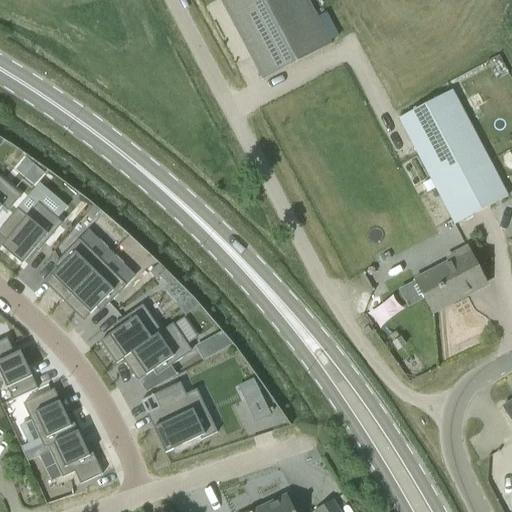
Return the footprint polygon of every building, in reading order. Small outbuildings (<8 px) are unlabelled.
[(307,0),(220,0),(262,80),(330,44),(307,0)] [(398,119),(454,225),(507,197),(451,91),(398,119)] [(0,209),(2,207),(7,212),(19,199),(0,182),(0,209)] [(17,209),(0,229),(0,231),(10,220),(18,227),(1,248),(18,262),(22,265),(27,259),(35,250),(38,253),(62,224),(38,203),(26,217),(17,209)] [(99,211),(92,206),(85,216),(91,221),(99,211)] [(64,264),(44,284),(63,303),(102,263),(101,262),(100,264),(77,242),(59,260),(64,264)] [(416,281),(432,313),(486,285),(466,248),(447,259),(449,263),(416,281)] [(102,263),(63,303),(83,322),(102,302),(107,306),(124,288),(101,266),(103,264),(102,263)] [(163,271),(158,265),(149,273),(154,279),(163,271)] [(173,279),(164,271),(158,277),(167,285),(173,279)] [(182,296),(171,306),(181,319),(195,309),(182,296)] [(123,326),(100,342),(116,365),(122,360),(122,359),(159,334),(140,307),(119,321),(123,326)] [(159,334),(122,359),(122,360),(137,382),(160,366),(164,371),(189,353),(170,326),(159,334)] [(231,345),(220,333),(208,340),(216,353),(231,345)] [(6,339),(0,341),(0,375),(12,401),(37,389),(23,359),(20,352),(14,355),(6,339)] [(157,408),(150,411),(158,427),(152,429),(164,454),(198,438),(200,441),(216,433),(211,423),(209,424),(200,406),(192,410),(179,383),(151,396),(157,408)] [(53,390),(22,404),(42,445),(43,448),(78,432),(69,413),(65,415),(59,402),(37,412),(32,401),(54,391),(53,390)] [(511,401),(502,408),(511,424),(511,401)] [(271,403),(258,412),(272,432),(285,423),(271,403)] [(78,432),(43,448),(44,449),(47,447),(49,452),(62,478),(96,463),(87,443),(83,444),(78,432)] [(42,445),(23,454),(27,462),(49,452),(47,447),(44,449),(43,448),(42,445)] [(294,511),(286,495),(259,508),(261,511),(294,511)] [(339,511),(332,500),(314,511),(313,511),(339,511)]
